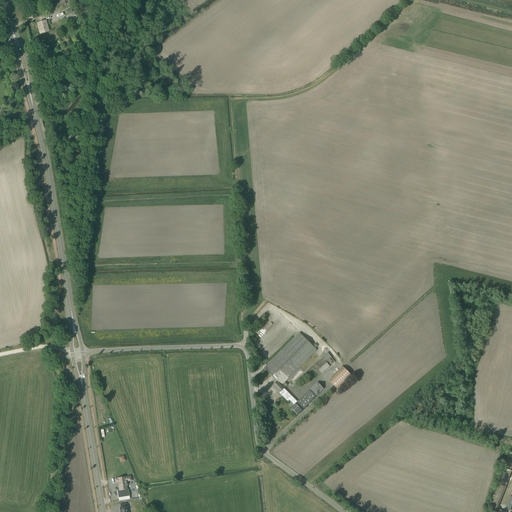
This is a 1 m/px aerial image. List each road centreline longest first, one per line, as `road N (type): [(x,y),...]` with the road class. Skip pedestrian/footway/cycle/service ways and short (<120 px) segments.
road 1 (secondary): [(31,103),(70,310)]
road 2 (unclassified): [(245,346),(258,447),(342,511)]
road 3 (unclassified): [(83,352),(245,346)]
road 4 (secondary): [(82,390),(102,511)]
